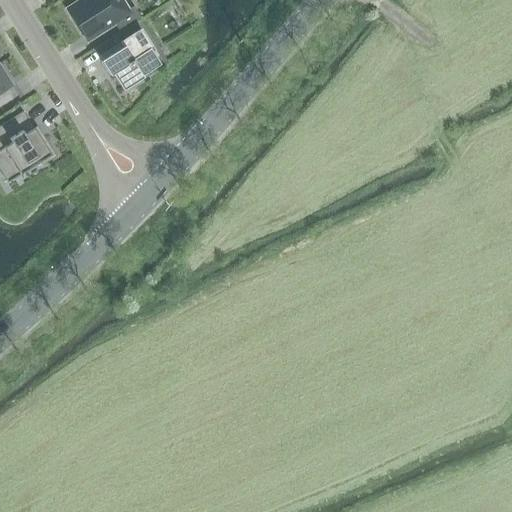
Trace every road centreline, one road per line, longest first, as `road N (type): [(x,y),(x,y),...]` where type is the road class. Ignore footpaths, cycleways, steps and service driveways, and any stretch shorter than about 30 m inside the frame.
road 1 (secondary): [(150,192),(320,0)]
road 2 (tertiary): [(8,0),(96,137),(150,192)]
road 3 (secondary): [(0,338),(150,192)]
